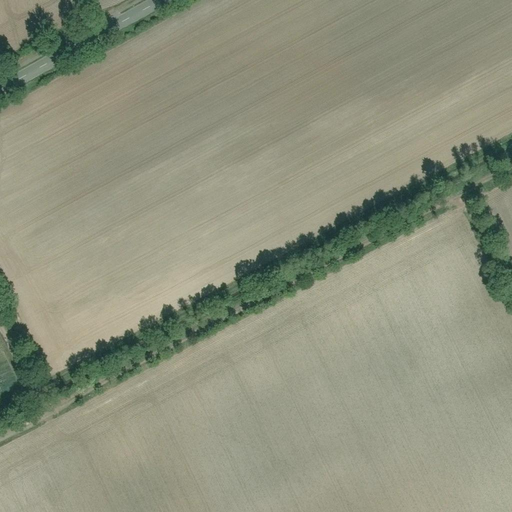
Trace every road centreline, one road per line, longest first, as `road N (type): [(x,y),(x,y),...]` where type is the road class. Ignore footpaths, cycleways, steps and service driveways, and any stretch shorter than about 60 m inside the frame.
road 1 (track): [(511,164),(0,436)]
road 2 (secondary): [(0,92),(168,0)]
